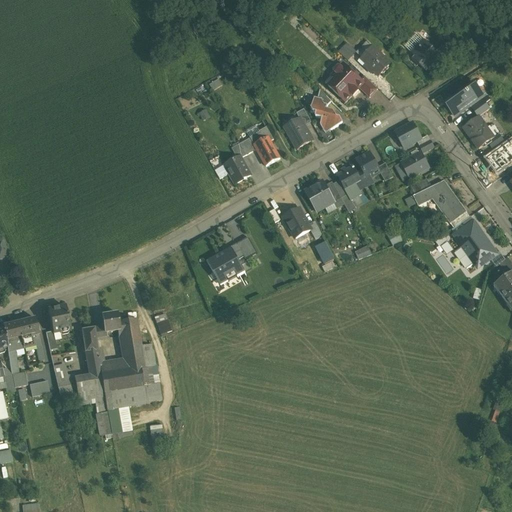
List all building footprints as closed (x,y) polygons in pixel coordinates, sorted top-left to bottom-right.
[(347,43),(338,52),(347,61),(356,52),(347,43)] [(423,49),(420,46),(419,47),(418,46),(411,53),(422,63),(419,65),(426,72),(438,59),(434,55),(433,53),(434,51),(427,45),(423,49)] [(390,63),(373,46),(361,59),(366,63),(363,66),(368,71),(371,68),(378,75),(390,63)] [(434,55),(438,59),(442,63),(451,54),(443,47),(434,55)] [(361,81),(343,65),(342,66),(337,65),(332,70),(334,75),(331,78),(334,80),(328,87),(345,103),(352,96),(353,98),(359,92),(357,91),(359,89),(363,84),(361,81)] [(378,90),(365,77),(361,81),(363,84),(359,89),(369,98),(378,90)] [(471,84),(445,104),(455,117),(463,111),(464,112),(471,107),(474,104),(470,99),(478,93),(471,84)] [(331,102),(320,91),(318,100),(327,107),(331,102)] [(478,93),(470,99),(474,104),(471,107),(474,112),(486,104),(490,101),(485,95),(481,98),(478,93)] [(431,100),(434,105),(441,102),(438,96),(431,100)] [(333,112),(326,110),(327,107),(318,100),(315,99),(312,106),(310,107),(311,110),(311,112),(313,113),(317,114),(315,117),(322,119),(320,126),(322,128),(331,131),(342,124),(340,119),(336,118),(336,117),(336,118),(333,112)] [(486,104),(474,112),(478,118),(479,119),(490,111),(486,104)] [(312,124),(304,111),(297,115),(300,119),(301,121),(305,127),(312,124)] [(479,119),(478,118),(463,129),(479,151),(494,139),(493,138),(493,139),(487,131),(487,130),(479,119)] [(301,121),(286,130),(297,150),(313,141),(305,127),(301,121)] [(413,124),(396,133),(404,149),(417,142),(421,140),(413,124)] [(511,131),(508,125),(503,129),(507,135),(511,131)] [(259,134),(249,139),(250,140),(256,151),(270,143),(274,141),(266,128),(258,133),(259,134)] [(417,142),(420,147),(430,141),(427,136),(421,140),(417,142)] [(250,140),(244,143),(250,154),(256,151),(250,140)] [(430,141),(420,147),(423,154),(434,148),(430,141)] [(250,154),(244,143),(240,145),(246,156),(250,154)] [(270,143),(256,151),(266,168),(280,160),(270,143)] [(240,145),(232,150),(237,159),(240,157),(241,159),(246,156),(240,145)] [(494,172),(511,158),(511,145),(501,153),(498,149),(485,159),(494,172)] [(369,153),(356,160),(364,174),(359,177),(362,183),(380,174),(380,173),(378,168),(369,153)] [(237,159),(224,166),(235,185),(250,176),(241,159),(240,157),(237,159)] [(423,159),(411,165),(408,160),(399,165),(402,171),(405,169),(410,178),(428,169),(423,159)] [(385,164),(378,168),(380,173),(380,174),(385,182),(393,178),(385,164)] [(354,169),(347,172),(346,170),(345,170),(342,172),(343,174),(338,177),(340,181),(346,193),(356,187),(359,192),(365,188),(362,183),(359,177),(354,168),(354,169)] [(427,180),(410,187),(415,196),(427,190),(431,189),(427,180)] [(346,193),(340,181),(333,185),(341,200),(348,196),(346,193)] [(325,187),(323,182),(305,192),(317,213),(325,208),(325,205),(332,201),(333,204),(334,203),(325,187)] [(466,213),(444,182),(431,189),(427,190),(432,200),(450,225),(451,224),(466,213)] [(332,183),(325,187),(334,203),(341,200),(333,185),(332,183)] [(415,196),(413,197),(418,207),(432,200),(427,190),(415,196)] [(348,196),(341,200),(345,207),(352,203),(351,201),(348,196)] [(299,210),(283,218),(295,240),(311,231),(308,226),(299,210)] [(466,213),(451,224),(454,229),(462,224),(470,218),(466,213)] [(470,218),(462,224),(466,229),(474,223),(470,218)] [(315,223),(308,226),(311,231),(316,240),(322,236),(315,223)] [(466,229),(454,237),(462,249),(474,265),(478,270),(490,261),(497,256),(474,223),(466,229)] [(248,237),(230,248),(238,261),(246,256),(248,259),(257,253),(248,237)] [(2,240),(0,240),(0,259),(9,256),(2,240)] [(357,252),(360,260),(373,253),(369,246),(357,252)] [(230,248),(208,261),(222,286),(245,273),(238,261),(230,248)] [(462,249),(455,253),(467,270),(474,265),(462,249)] [(505,261),(499,253),(497,256),(490,261),(497,269),(500,267),(505,261)] [(511,271),(511,264),(507,259),(505,261),(500,267),(506,276),(511,271)] [(511,275),(495,288),(499,294),(511,311),(511,275)] [(65,307),(48,311),(52,332),(53,334),(70,331),(65,307)] [(117,314),(101,317),(104,335),(119,332),(120,332),(118,323),(117,314)] [(166,314),(154,318),(158,334),(171,330),(166,314)] [(35,319),(17,323),(21,337),(20,338),(23,350),(36,347),(40,346),(38,336),(39,336),(35,319)] [(135,320),(118,323),(120,332),(119,332),(125,371),(139,368),(139,369),(144,369),(141,353),(140,348),(135,320)] [(17,323),(3,327),(3,329),(6,341),(13,339),(20,338),(21,337),(17,323)] [(97,351),(93,331),(82,333),(89,376),(89,378),(101,376),(97,351)] [(52,332),(45,334),(48,344),(49,352),(57,350),(53,334),(52,332)] [(13,339),(6,341),(8,349),(11,368),(12,375),(19,374),(13,339)] [(101,350),(97,351),(101,375),(105,375),(103,366),(104,366),(101,350)] [(150,352),(141,353),(144,369),(155,367),(153,351),(150,352)] [(63,367),(53,369),(58,393),(61,405),(79,402),(74,379),(66,381),(63,367)] [(11,368),(2,371),(4,378),(3,378),(5,388),(13,386),(12,375),(11,368)] [(105,375),(101,375),(101,376),(104,394),(110,393),(143,388),(142,387),(139,369),(139,368),(125,371),(105,375)] [(19,374),(12,375),(13,386),(14,389),(27,386),(24,373),(19,374)] [(89,376),(74,379),(79,402),(80,408),(96,405),(105,403),(104,394),(92,396),(89,378),(89,376)] [(101,376),(89,378),(92,396),(104,394),(101,376)] [(47,382),(29,386),(31,399),(49,395),(47,382)] [(158,384),(142,387),(143,388),(146,404),(162,401),(158,384)] [(13,386),(5,388),(7,394),(15,393),(14,389),(13,386)] [(143,388),(110,393),(113,410),(146,404),(143,388)] [(24,391),(18,392),(20,403),(26,401),(24,391)] [(105,403),(96,405),(103,436),(111,435),(105,403)] [(127,410),(108,413),(112,435),(131,432),(127,410)] [(161,425),(150,427),(153,448),(165,447),(161,425)] [(11,451),(0,452),(0,464),(13,463),(11,451)]
